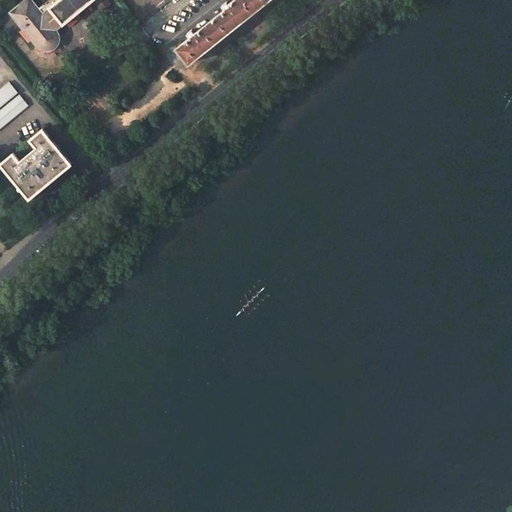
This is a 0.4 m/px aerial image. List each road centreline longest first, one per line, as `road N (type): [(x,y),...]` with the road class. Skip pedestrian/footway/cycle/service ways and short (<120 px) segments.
road 1 (trunk): [(511,122),(286,138),(0,183)]
road 2 (trunk): [(0,221),(268,186),(511,173)]
road 3 (primary): [(0,282),(335,0)]
